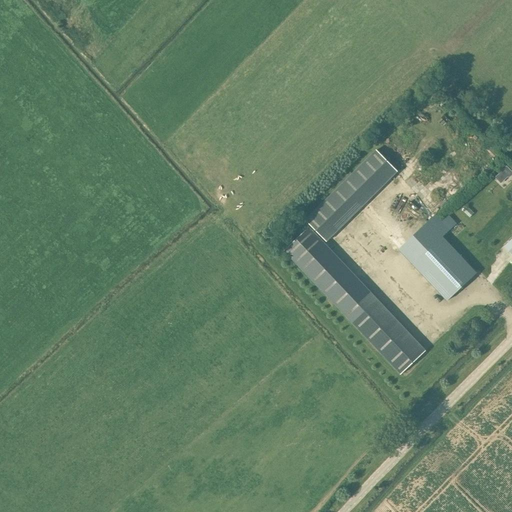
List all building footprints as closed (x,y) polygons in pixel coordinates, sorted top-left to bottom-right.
[(304,220),(326,242),(397,171),(375,150),(304,220)] [(511,180),(511,171),(506,165),(494,177),(504,188),(511,180)] [(429,222),(442,236),(449,230),(436,215),(429,222)] [(284,250),(401,374),(426,351),(309,227),(284,250)] [(413,264),(447,301),(477,273),(442,236),(413,264)]
